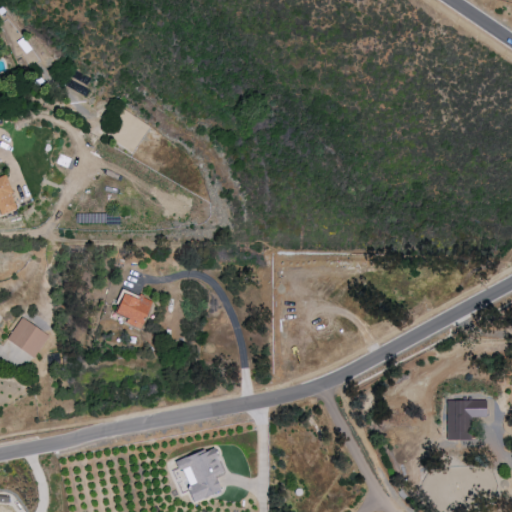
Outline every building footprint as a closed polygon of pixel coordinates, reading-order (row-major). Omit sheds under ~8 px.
[(89,90),(67,79),(59,94),(81,105),(89,90)] [(0,214),(16,209),(4,173),(0,173),(0,214)] [(122,293),(136,299),(138,294),(143,295),(142,298),(150,301),(139,329),(124,323),(126,318),(114,313),(122,293)] [(48,336),(20,317),(5,340),(32,358),(48,336)] [(445,401),(446,440),(469,440),(468,417),(485,417),(485,400),(445,401)] [(220,492),(214,476),(222,473),(213,447),(177,460),(191,502),(220,492)]
